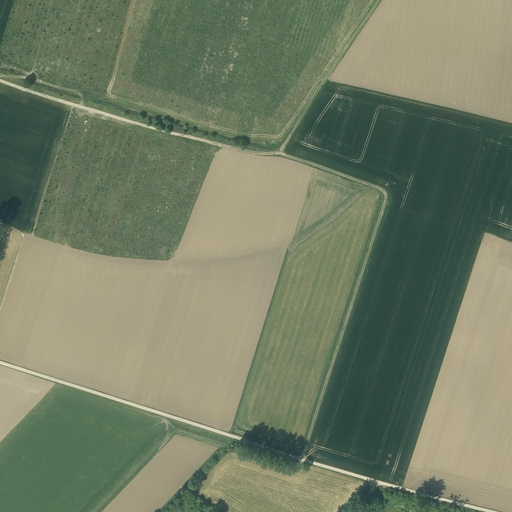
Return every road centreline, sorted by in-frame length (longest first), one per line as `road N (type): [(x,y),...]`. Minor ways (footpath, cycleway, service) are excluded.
road 1 (unclassified): [(0,360),(499,511)]
road 2 (track): [(300,457),(385,193),(278,151)]
road 3 (track): [(278,151),(167,130),(0,79)]
road 4 (track): [(378,0),(278,151)]
